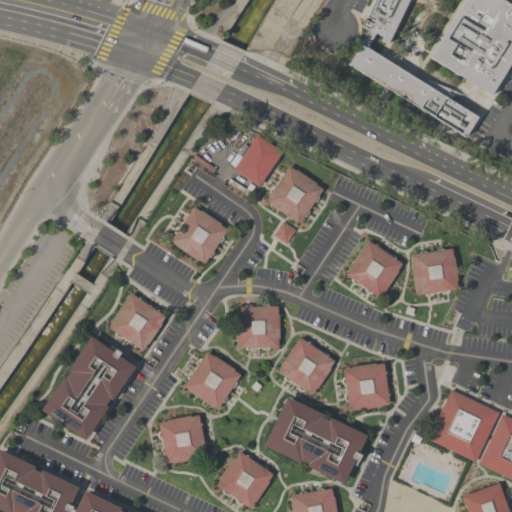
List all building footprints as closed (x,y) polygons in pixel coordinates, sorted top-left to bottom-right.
[(408,0),(387,44),(380,40),(381,36),(360,26),(363,19),(369,22),(370,19),(366,17),(373,0),(408,0)] [(464,0),(503,0),(511,5),(511,60),(491,95),(430,57),(464,0)] [(414,77),(416,75),(455,91),(450,100),(477,117),(465,137),(347,64),(360,43),(414,77)] [(258,187),(232,169),(234,166),(230,163),(237,153),(241,156),(256,134),(282,151),(258,187)] [(288,166),(295,170),(296,169),(316,183),(315,184),(322,189),(317,196),(319,197),(315,202),(314,202),(308,211),(309,211),(305,217),(304,216),(299,223),(292,218),(291,219),(271,206),(272,204),(265,200),(288,166)] [(250,192),(247,197),(226,183),(229,178),(250,192)] [(191,206),(198,211),(199,210),(219,223),(218,224),(225,229),(221,236),(222,237),(218,243),(217,242),(211,251),(212,252),(208,257),(207,256),(202,263),(195,259),(195,260),(175,246),(175,245),(168,240),(191,206)] [(281,222),(294,231),(285,244),(272,236),(281,222)] [(401,263),(396,270),(397,271),(384,292),(382,291),(378,297),(344,274),(349,267),(348,267),(361,246),(362,247),(367,240),(401,263)] [(451,248),(452,257),(453,256),(457,281),(456,281),(457,289),(416,295),(415,286),(414,286),(410,262),(411,262),(410,254),(451,248)] [(111,320),(110,319),(124,299),(125,300),(129,293),(164,316),(159,323),(160,324),(146,344),(145,343),(141,350),(107,327),(111,320)] [(276,314),(277,314),(278,338),(276,338),(277,347),(235,348),(235,340),(234,340),(234,315),(235,315),(235,306),(276,305),(276,314)] [(60,376),(63,378),(67,372),(64,370),(87,336),(110,351),(112,348),(118,352),(116,355),(132,366),(109,400),(107,399),(102,405),(105,406),(82,440),(37,410),(60,376)] [(332,360),(327,367),(328,368),(315,389),(314,388),(309,395),(288,380),(287,382),(281,378),(282,377),(275,372),(279,365),(278,364),(292,344),(293,344),(298,337),(332,360)] [(212,356),(212,355),(233,369),(232,370),(239,375),(234,382),(236,383),(232,388),(231,388),(225,397),(226,398),(223,403),(221,401),(215,410),(181,387),(186,379),(186,378),(189,373),(190,373),(196,364),(195,363),(199,358),(200,359),(205,351),(212,356)] [(387,404),(379,405),(379,407),(355,410),(354,409),(346,410),(340,369),(349,367),(349,366),(373,363),(373,364),(381,363),(387,404)] [(498,412),(474,462),(426,439),(450,389),(498,412)] [(356,453),(359,454),(353,466),(350,464),(341,484),(304,466),(305,463),(299,460),(298,463),(261,445),(284,396),(321,414),(320,417),(326,420),(327,417),(364,435),(356,453)] [(501,414),(511,419),(511,479),(477,463),(501,414)] [(157,422),(166,421),(165,420),(189,415),(190,416),(198,415),(199,423),(201,423),(202,429),(201,430),(204,440),(206,448),(204,448),(205,455),(199,456),(199,458),(174,463),(174,461),(165,463),(157,422)] [(73,511),(5,511),(0,509),(0,450),(34,466),(33,469),(39,472),(41,469),(78,487),(69,505),(72,506),(71,508),(74,510),(73,511)] [(232,457),(233,458),(238,451),(245,455),(246,454),(251,458),(251,459),(260,465),(260,464),(265,468),(265,469),(272,473),(267,481),(268,482),(255,502),(254,501),(249,508),(242,503),(241,505),(236,501),(236,500),(227,494),(227,495),(221,491),(222,490),(215,485),(220,478),(219,477),(232,457)] [(507,511),(465,511),(460,496),(497,482),(507,511)] [(297,494),(297,493),(303,491),(304,493),(315,491),(314,490),(321,489),(321,490),(329,488),(331,497),(334,511),(290,511),(289,504),(290,504),(288,496),(297,494)] [(73,511),(74,510),(84,490),(121,507),(119,510),(123,511),(126,511),(127,511),(129,511),(73,511)]
